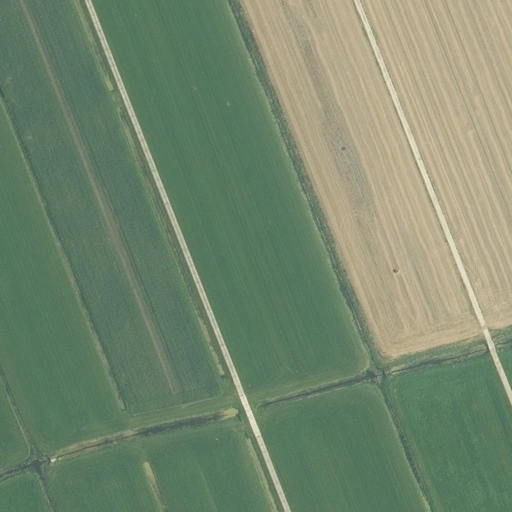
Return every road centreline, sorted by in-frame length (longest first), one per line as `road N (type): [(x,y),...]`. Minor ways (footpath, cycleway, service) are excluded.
road 1 (track): [(286,511),(87,0)]
road 2 (track): [(511,399),(356,0)]
